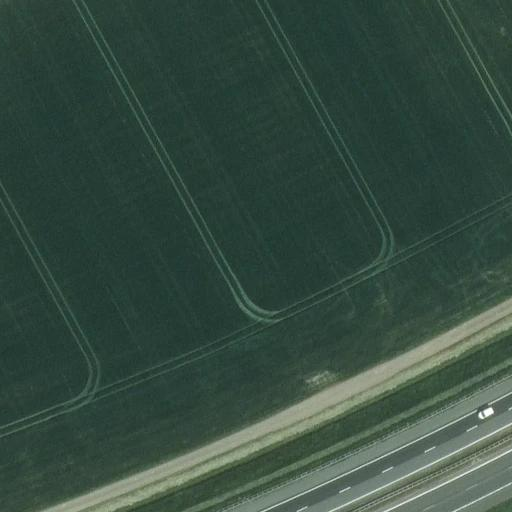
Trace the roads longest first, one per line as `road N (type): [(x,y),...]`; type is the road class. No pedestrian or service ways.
road 1 (unclassified): [(58,511),(281,418),(511,304)]
road 2 (motorway): [(511,407),(290,511)]
